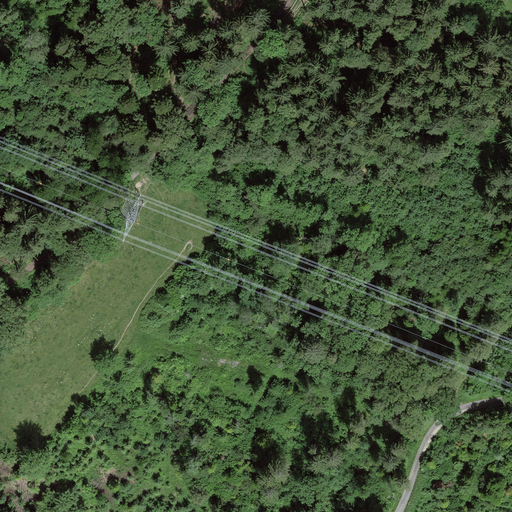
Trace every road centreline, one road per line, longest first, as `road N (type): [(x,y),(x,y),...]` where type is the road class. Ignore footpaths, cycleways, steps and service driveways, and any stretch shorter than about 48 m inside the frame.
road 1 (track): [(0,284),(78,230),(286,0)]
road 2 (track): [(398,511),(435,429),(480,400),(511,397)]
